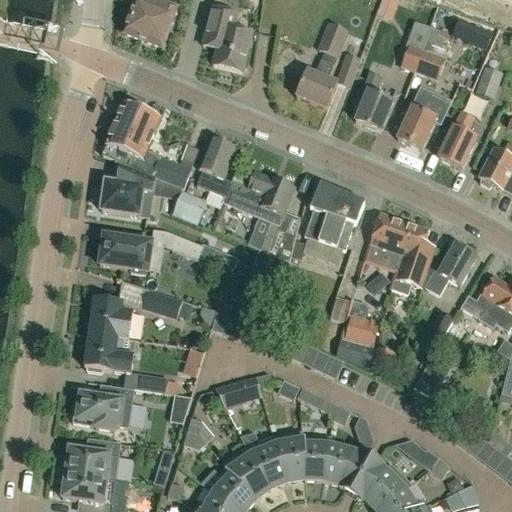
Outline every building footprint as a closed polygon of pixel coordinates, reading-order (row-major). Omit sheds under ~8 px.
[(385,0),(379,12),(394,21),(405,0),(385,0)] [(162,50),(176,11),(162,5),(159,13),(136,5),(124,37),(162,50)] [(243,76),(253,37),(233,31),(237,17),(213,10),(203,49),(218,53),(214,69),(243,76)] [(338,87),(329,83),(335,67),(336,68),(338,62),(349,35),(330,27),(319,54),(324,56),(315,77),(307,74),(297,100),(327,113),(338,87)] [(401,70),(414,75),(430,33),(416,27),(408,49),(410,49),(401,70)] [(443,62),(448,49),(436,45),(438,39),(430,36),(431,33),(430,33),(414,75),(438,84),(445,63),(443,62)] [(361,63),(347,57),(337,85),(351,91),(361,63)] [(504,76),(486,70),(476,96),(495,103),(504,76)] [(393,105),(376,98),(384,82),(371,76),(364,93),(361,92),(358,93),(353,106),(354,109),(357,111),(354,117),(359,119),(356,125),(381,135),(393,105)] [(435,127),(442,130),(452,106),(422,92),(413,111),(413,110),(398,142),(423,153),(435,127)] [(123,169),(146,115),(123,106),(101,160),(123,169)] [(160,121),(146,115),(123,169),(127,170),(154,182),(177,192),(184,194),(193,172),(162,160),(157,158),(157,157),(147,153),(160,121)] [(477,142),(468,138),(476,121),(461,115),(454,131),(438,161),(462,173),(477,142)] [(212,143),(200,174),(203,175),(197,190),(225,202),(231,187),(232,186),(224,183),(236,153),(212,143)] [(511,148),(509,147),(503,157),(495,152),(479,182),(503,194),(504,192),(511,195),(511,148)] [(154,182),(127,170),(124,189),(105,186),(104,191),(100,191),(98,210),(102,210),(101,215),(148,222),(154,182)] [(255,177),(253,182),(246,179),(241,191),(231,187),(225,202),(223,206),(243,215),(256,220),(280,230),(286,216),(295,192),(255,177)] [(311,213),(313,214),(304,241),(346,256),(355,227),(356,228),(365,206),(321,188),(311,213)] [(174,219),(198,229),(207,205),(182,195),(174,219)] [(397,275),(413,228),(380,217),(370,249),(365,265),(397,275)] [(436,251),(425,247),(430,233),(413,228),(397,275),(391,294),(408,300),(412,289),(422,292),(436,251)] [(290,265),(294,249),(266,238),(261,253),(290,265)] [(199,265),(204,251),(178,241),(173,254),(199,265)] [(130,275),(130,278),(145,279),(145,276),(146,276),(148,259),(161,261),(162,249),(102,242),(100,256),(97,255),(96,267),(99,268),(99,271),(130,275)] [(456,249),(441,275),(436,271),(425,291),(439,300),(449,284),(460,290),(477,261),(456,249)] [(482,300),(485,302),(490,305),(486,310),(468,299),(461,312),(480,323),(483,319),(510,335),(511,331),(511,282),(507,289),(494,281),(482,300)] [(128,282),(123,298),(136,302),(142,287),(128,282)] [(177,323),(182,307),(147,296),(142,312),(177,323)] [(133,316),(121,315),(122,306),(94,302),(90,336),(129,342),(133,316)] [(433,359),(454,325),(441,315),(420,351),(433,359)] [(370,355),(371,351),(373,352),(380,326),(351,318),(344,344),(359,348),(358,352),(370,355)] [(128,353),(129,342),(90,336),(85,371),(126,377),(126,376),(132,377),(134,359),(134,354),(128,353)] [(389,377),(395,357),(375,351),(369,371),(389,377)] [(511,356),(501,397),(511,400),(511,356)] [(169,382),(132,377),(126,376),(126,377),(123,392),(165,398),(169,382)] [(271,378),(257,382),(260,392),(274,388),(271,378)] [(245,396),(260,392),(257,382),(243,385),(245,396)] [(95,430),(95,432),(115,434),(115,430),(128,431),(134,394),(110,390),(109,402),(81,398),(79,410),(76,409),(73,427),(95,430)] [(334,419),(338,410),(325,403),(320,412),(334,419)] [(352,416),(338,410),(334,419),(348,426),(352,416)] [(202,425),(192,422),(188,436),(198,438),(202,425)] [(194,452),(198,438),(188,436),(184,449),(194,452)] [(305,485),(302,436),(274,441),(286,482),(292,481),(292,483),(304,480),(305,485)] [(324,484),(330,441),(303,440),(303,436),(302,436),(305,485),(318,485),(318,484),(324,484)] [(286,482),(274,441),(247,452),(269,491),(281,486),(280,485),(286,482)] [(351,464),(361,469),(366,460),(360,456),(359,458),(355,456),(330,449),(331,442),(330,441),(324,484),(330,486),(329,487),(340,490),(340,491),(341,492),(351,464)] [(115,484),(120,448),(97,444),(95,456),(69,453),(68,463),(65,463),(64,475),(66,476),(66,477),(115,484)] [(254,501),(269,491),(247,452),(224,468),(256,505),(257,505),(254,501)] [(431,474),(439,463),(428,454),(420,466),(431,474)] [(351,464),(341,492),(353,499),(363,505),(382,481),(372,476),(378,466),(372,463),(366,460),(361,469),(351,464)] [(442,483),(451,471),(439,463),(431,474),(442,483)] [(374,511),(381,511),(412,488),(392,469),(387,474),(383,472),(384,470),(378,466),(372,476),(382,481),(363,505),(365,504),(373,511),(374,511)] [(249,511),(256,505),(224,468),(223,469),(226,472),(220,479),(225,484),(214,496),(234,511),(249,511)] [(115,485),(115,484),(66,477),(66,479),(63,479),(61,491),(64,492),(62,502),(89,506),(87,511),(111,511),(113,498),(105,497),(107,484),(115,485)] [(182,490),(172,487),(168,501),(178,504),(182,490)] [(426,511),(421,503),(415,507),(406,494),(412,489),(412,488),(381,511),(426,511),(431,510),(430,509),(426,511)] [(234,511),(214,496),(206,509),(200,506),(196,511),(234,511)]
